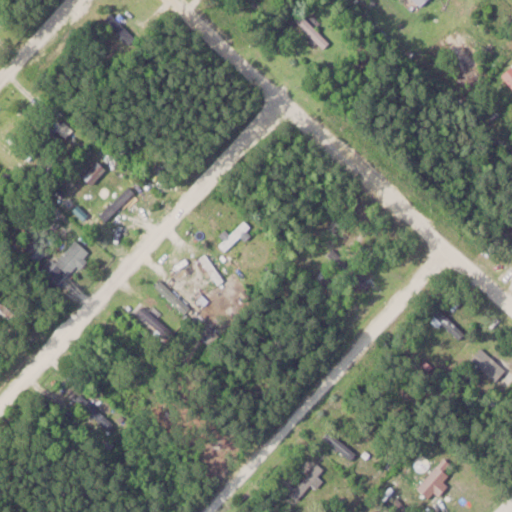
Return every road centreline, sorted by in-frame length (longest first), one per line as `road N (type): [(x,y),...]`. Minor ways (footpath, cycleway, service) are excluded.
road 1 (residential): [(511,307),(170,0)]
road 2 (residential): [(280,99),(0,405)]
road 3 (residential): [(203,511),(446,249)]
